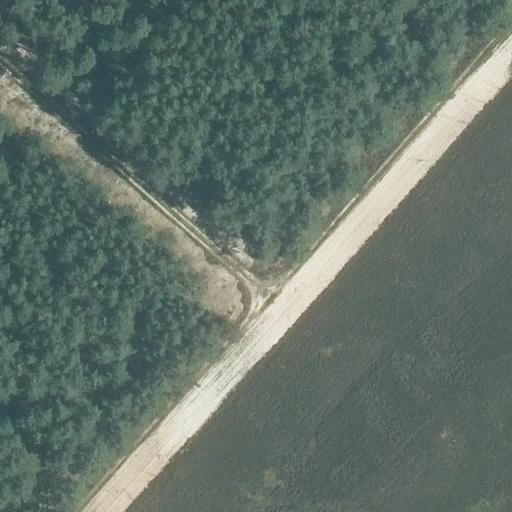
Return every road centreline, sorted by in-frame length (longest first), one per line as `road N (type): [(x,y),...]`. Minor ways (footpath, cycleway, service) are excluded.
road 1 (track): [(106,511),(511,60)]
road 2 (track): [(0,59),(290,314)]
